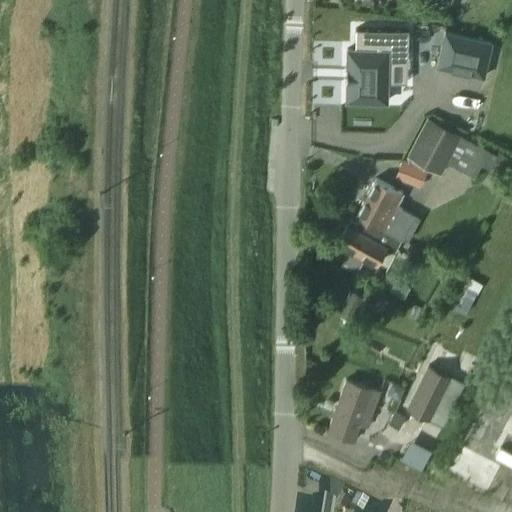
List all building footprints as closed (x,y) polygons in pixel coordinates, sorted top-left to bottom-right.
[(356,51),(348,51),(348,103),(388,103),(388,63),(408,63),(408,32),(356,31),(356,51)] [(444,32),(436,67),(483,77),(491,42),(444,32)] [(407,156),(440,174),(460,136),(427,118),(407,156)] [(511,159),(498,152),(486,174),(504,183),(511,168),(511,159)] [(425,170),(402,161),(396,176),(419,185),(425,170)] [(375,178),(356,215),(360,218),(400,240),(401,239),(404,240),(406,241),(418,218),(395,206),(402,193),(375,178)] [(346,225),(336,243),(376,264),(385,249),(393,253),(400,240),(360,218),(357,224),(350,220),(347,225),(346,225)] [(466,276),(449,306),(466,315),(482,285),(466,276)] [(350,291),(337,314),(350,321),(362,298),(350,291)] [(427,365),(406,408),(429,420),(450,376),(427,365)] [(346,379),(340,395),(373,409),(380,391),(346,379)] [(367,427),(373,409),(340,395),(327,431),(353,440),(359,424),(367,427)] [(396,412),(389,422),(398,428),(405,418),(396,412)] [(313,499),(311,511),(331,511),(333,502),(313,499)]
